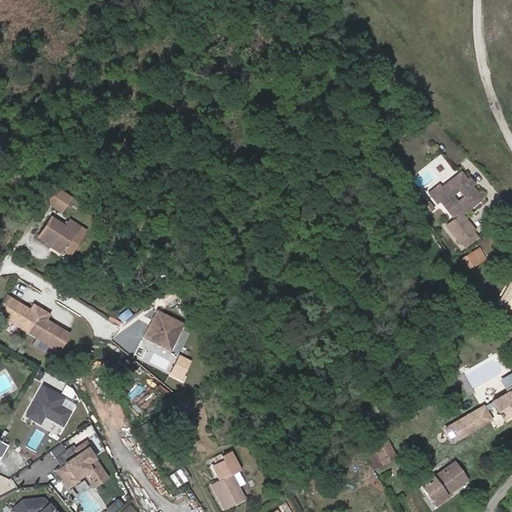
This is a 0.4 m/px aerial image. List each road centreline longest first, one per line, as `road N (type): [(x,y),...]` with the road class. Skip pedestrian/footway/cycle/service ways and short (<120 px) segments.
road 1 (track): [(509,149),(389,14),(363,16),(353,0)]
road 2 (track): [(511,152),(491,93),(480,0)]
road 3 (unknown): [(0,269),(30,263),(112,346)]
